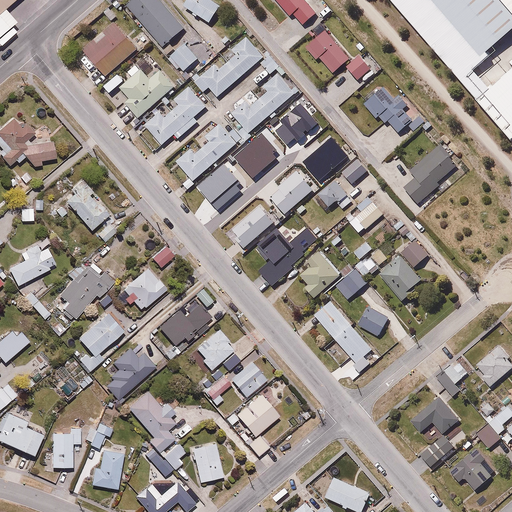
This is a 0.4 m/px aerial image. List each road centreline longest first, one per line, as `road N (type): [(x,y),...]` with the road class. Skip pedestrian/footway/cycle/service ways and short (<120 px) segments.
road 1 (residential): [(27,43),(348,412)]
road 2 (residential): [(234,0),(418,213)]
road 3 (residential): [(484,300),(348,412)]
road 4 (residential): [(348,412),(232,511)]
road 5 (residential): [(348,412),(433,511)]
